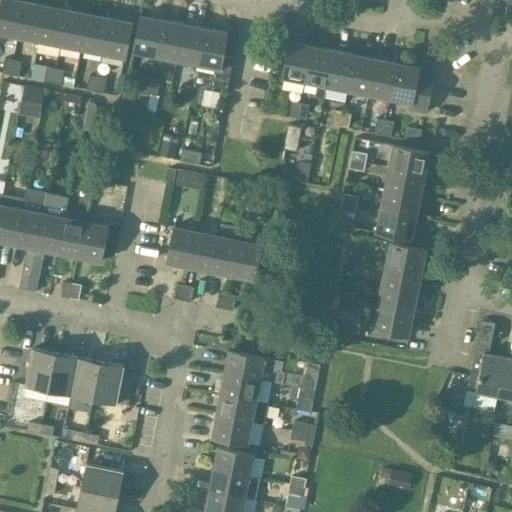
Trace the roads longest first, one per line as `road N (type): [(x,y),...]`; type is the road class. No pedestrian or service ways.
road 1 (residential): [(458,293),(496,41)]
road 2 (residential): [(182,332),(154,511)]
road 3 (residential): [(254,0),(399,29),(403,8)]
road 4 (residential): [(111,319),(139,179)]
road 5 (residential): [(229,136),(254,0)]
road 6 (residential): [(182,332),(185,315),(298,336)]
